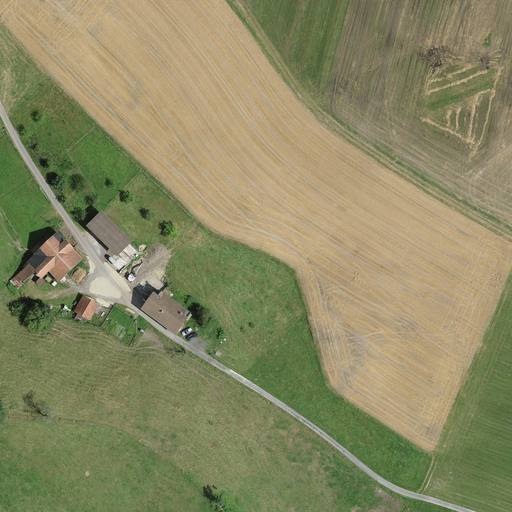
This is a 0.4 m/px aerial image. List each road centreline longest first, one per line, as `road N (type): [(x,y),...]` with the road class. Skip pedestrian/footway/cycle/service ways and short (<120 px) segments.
road 1 (track): [(466,511),(383,482),(148,319),(85,248),(0,109)]
road 2 (track): [(235,0),(327,121),(511,237)]
road 3 (track): [(418,496),(511,287)]
